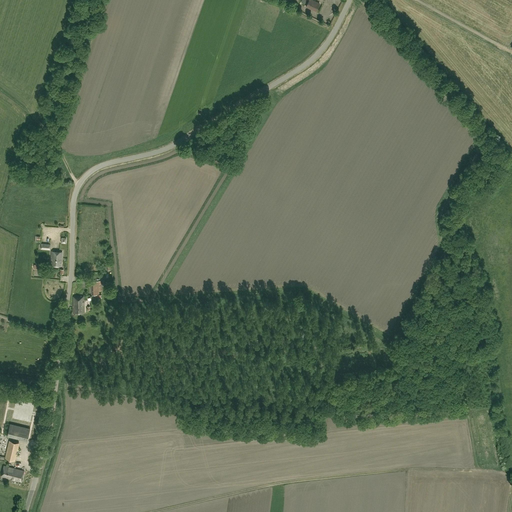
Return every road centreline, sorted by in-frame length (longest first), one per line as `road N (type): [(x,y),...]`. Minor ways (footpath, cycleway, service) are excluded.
road 1 (track): [(360,0),(480,135),(444,205),(444,251),(387,347),(395,366),(450,367),(475,470)]
road 2 (unclassified): [(55,384),(72,202),(84,177),(166,148),(305,64),(350,0)]
road 3 (track): [(475,470),(301,480),(152,511)]
road 4 (track): [(104,0),(54,144)]
road 5 (unclassified): [(25,511),(55,384)]
road 6 (track): [(78,185),(46,131),(0,93)]
